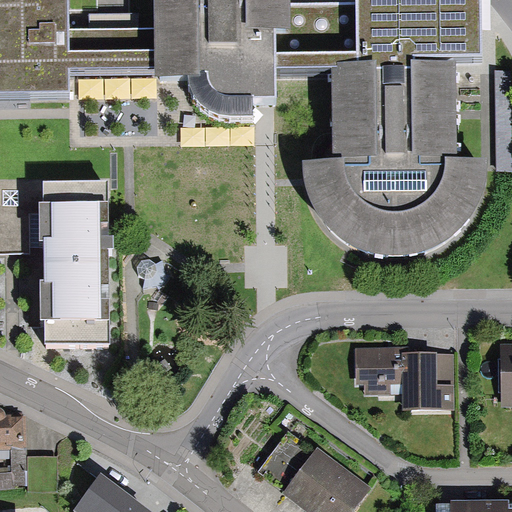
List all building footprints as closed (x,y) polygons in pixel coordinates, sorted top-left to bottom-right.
[(479,4),(289,6),(289,0),(150,0),(152,33),(68,35),(67,0),(0,0),(0,99),(68,97),(67,77),(153,75),(153,85),(187,84),(187,94),(191,102),(195,109),(200,115),(207,120),(218,125),(228,128),(254,128),(254,104),(264,103),(281,103),(280,81),(328,80),(331,167),(300,168),(301,192),(310,214),(323,233),(341,251),(361,261),(392,268),(421,262),(443,251),(462,234),(476,215),(485,189),(488,167),(454,168),(452,69),(418,71),(417,64),(482,64),(479,4)] [(38,356),(109,354),(104,190),(34,192),(38,356)] [(511,349),(500,349),(499,408),(511,408),(511,349)] [(448,363),(352,362),(351,401),(401,402),(400,423),(448,423),(448,363)] [(30,492),(57,491),(56,459),(25,461),(24,420),(0,420),(0,449),(12,449),(13,476),(0,476),(0,485),(30,485),(30,492)] [(353,511),(372,486),(289,427),(255,474),(307,511),(353,511)] [(138,511),(100,484),(79,511),(138,511)]
